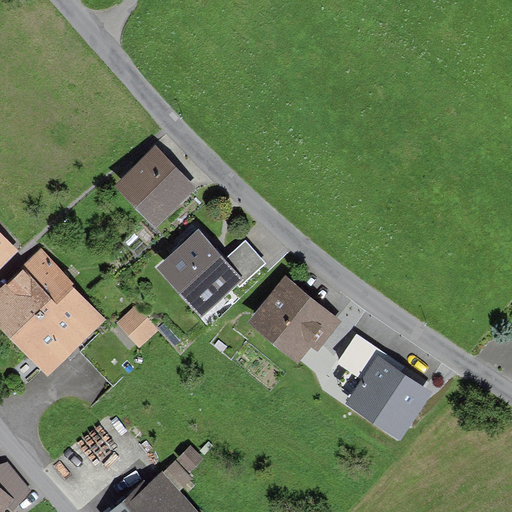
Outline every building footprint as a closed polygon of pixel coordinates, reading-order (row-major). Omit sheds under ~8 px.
[(155,154),(126,182),(156,213),(186,185),(155,154)] [(0,260),(13,248),(0,235),(0,260)] [(198,236),(167,264),(202,304),(234,276),(240,283),(262,263),(243,243),(221,262),(198,236)] [(0,294),(0,315),(15,332),(69,283),(44,255),(0,294)] [(103,320),(69,283),(15,332),(49,369),(103,320)] [(287,286),(260,318),(296,347),(308,333),(317,341),(332,323),(287,286)] [(135,309),(120,324),(140,345),(155,330),(135,309)] [(109,331),(87,349),(112,381),(135,363),(109,331)] [(428,384),(358,338),(344,360),(367,375),(352,397),(398,428),(428,384)] [(178,511),(147,475),(106,510),(107,511),(178,511)] [(0,511),(2,511),(13,501),(0,488),(0,511)]
